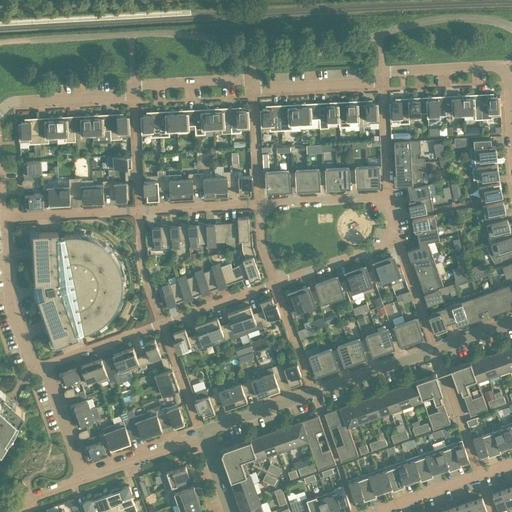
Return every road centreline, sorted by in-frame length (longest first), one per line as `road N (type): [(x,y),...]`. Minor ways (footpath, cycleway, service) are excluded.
road 1 (tertiary): [(0,112),(15,102),(122,97),(144,84),(370,83),(393,70),(500,66),(508,74),(511,141)]
road 2 (residential): [(388,196),(397,240),(46,365)]
road 3 (residential): [(6,218),(388,196)]
road 4 (residential): [(202,436),(511,321)]
road 5 (residential): [(369,511),(511,462)]
road 6 (residential): [(82,479),(202,436)]
road 7 (residential): [(46,365),(34,368),(12,312),(8,263)]
